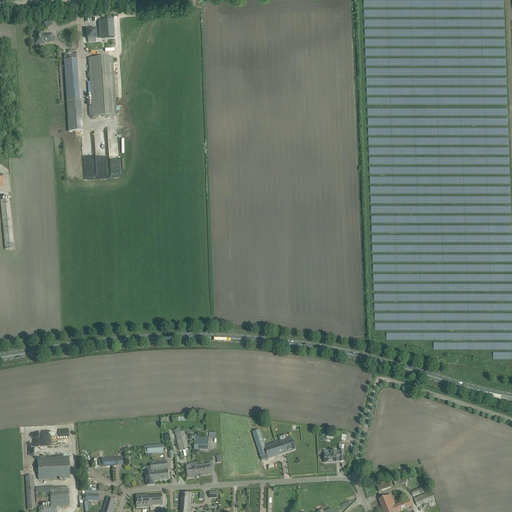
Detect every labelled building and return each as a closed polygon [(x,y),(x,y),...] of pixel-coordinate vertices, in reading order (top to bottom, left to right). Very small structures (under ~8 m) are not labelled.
[(114,19),(102,20),(103,38),(115,37),(114,19)] [(48,20),(43,24),(47,28),(52,25),(48,20)] [(96,30),(87,30),(87,39),(88,39),(88,43),(96,43),(96,39),(96,30)] [(43,34),(34,34),(35,41),(35,45),(36,45),(36,49),(40,49),(40,45),(44,45),(44,43),(53,42),(53,41),(52,37),(52,34),(43,35),(43,34)] [(88,59),(92,117),(116,116),(112,57),(88,59)] [(64,60),(67,103),(79,102),(77,59),(64,60)] [(9,199),(0,200),(5,250),(14,249),(10,205),(10,203),(11,202),(11,200),(9,200),(9,199)] [(180,429),(174,431),(180,451),(188,449),(184,432),(181,432),(180,429)] [(268,458),(269,459),(296,450),(294,445),(292,437),(276,442),(264,445),(259,430),(253,432),(259,453),(261,460),(268,458)] [(209,437),(194,436),(194,450),(197,450),(200,450),(208,450),(209,437)] [(162,445),(147,446),(148,454),(163,452),(162,445)] [(331,455),(324,456),(325,458),(325,463),(336,462),(336,458),(339,458),(339,462),(344,462),(344,450),(343,450),(344,445),(339,445),(339,451),(338,451),(336,452),(336,451),(331,451),(331,455)] [(38,480),(70,479),(69,457),(37,458),(38,480)] [(146,472),(145,472),(146,481),(147,486),(155,485),(155,484),(154,482),(154,481),(155,481),(169,480),(169,477),(169,475),(167,462),(153,464),(150,464),(150,466),(151,471),(146,472)] [(212,474),(211,466),(211,464),(197,466),(198,475),(201,474),(201,476),(212,474)] [(192,478),(196,477),(196,475),(198,475),(197,466),(190,467),(190,466),(184,467),(185,479),(192,478)] [(27,510),(35,510),(33,476),(25,476),(27,510)] [(388,482),(377,486),(379,492),(384,491),(390,488),(388,482)] [(35,489),(36,503),(50,502),(50,506),(38,508),(38,511),(55,511),(55,508),(68,507),(67,487),(49,488),(35,489)] [(413,496),(424,491),(422,487),(411,492),(413,496)] [(425,494),(414,498),(414,501),(417,507),(425,503),(434,499),(431,491),(425,494)] [(190,505),(191,493),(182,493),(181,508),(188,508),(188,507),(188,504),(190,505)] [(147,496),(147,495),(136,495),(136,508),(150,507),(149,496),(147,496)] [(152,506),(163,505),(163,495),(149,496),(150,507),(152,507),(152,506)] [(391,495),(379,500),(383,511),(397,511),(412,506),(409,499),(395,505),(391,495)] [(111,498),(107,497),(101,511),(111,511),(113,507),(112,507),(113,504),(114,504),(115,500),(111,498)]
